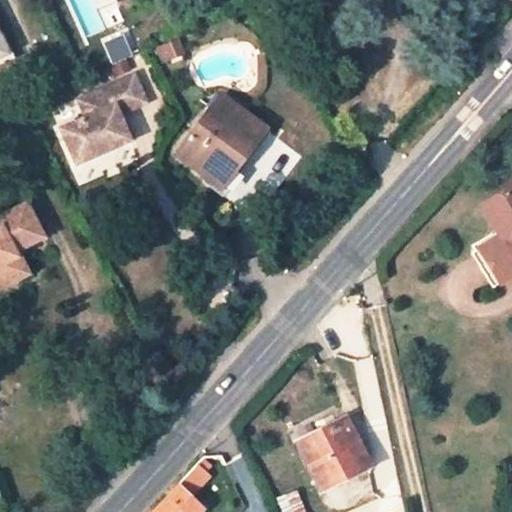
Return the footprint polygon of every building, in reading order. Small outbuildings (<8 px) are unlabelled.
[(121,32),(102,39),(111,65),(131,57),(121,32)] [(59,128),(75,164),(131,139),(122,120),(119,121),(116,115),(146,101),(133,72),(76,98),(84,116),(59,128)] [(220,96),(177,156),(211,180),(222,165),(231,172),(264,128),(220,96)] [(211,180),(220,187),(231,172),(222,165),(211,180)] [(499,235),(471,254),(492,290),(511,278),(511,188),(481,207),(499,235)] [(0,287),(28,273),(17,251),(43,237),(26,204),(0,218),(0,222),(2,227),(0,227),(0,287)] [(300,448),(321,488),(369,464),(344,415),(326,425),(330,433),(300,448)] [(326,425),(296,440),(300,448),(330,433),(326,425)] [(198,464),(179,483),(193,496),(211,476),(198,464)] [(199,511),(201,510),(178,487),(154,511),(199,511)] [(278,498),(284,511),(306,511),(297,490),(278,498)]
